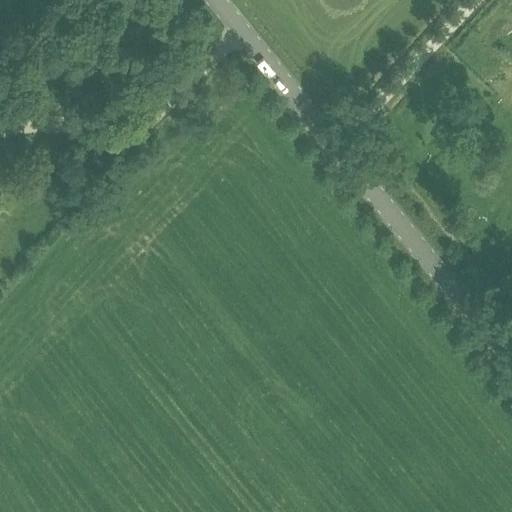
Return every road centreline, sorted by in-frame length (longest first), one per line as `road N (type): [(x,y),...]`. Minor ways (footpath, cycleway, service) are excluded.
road 1 (unclassified): [(511,359),(217,0)]
road 2 (track): [(335,143),(475,0)]
